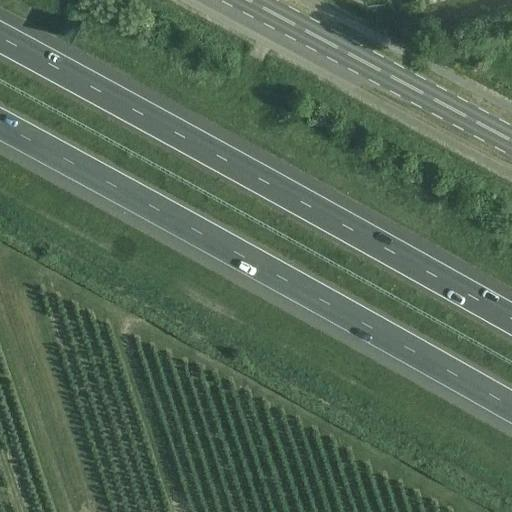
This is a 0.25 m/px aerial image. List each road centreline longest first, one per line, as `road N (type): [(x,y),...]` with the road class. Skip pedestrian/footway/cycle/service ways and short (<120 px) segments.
road 1 (motorway): [(0,119),(511,401)]
road 2 (motorway): [(511,315),(0,45)]
road 3 (primary): [(511,142),(247,0)]
